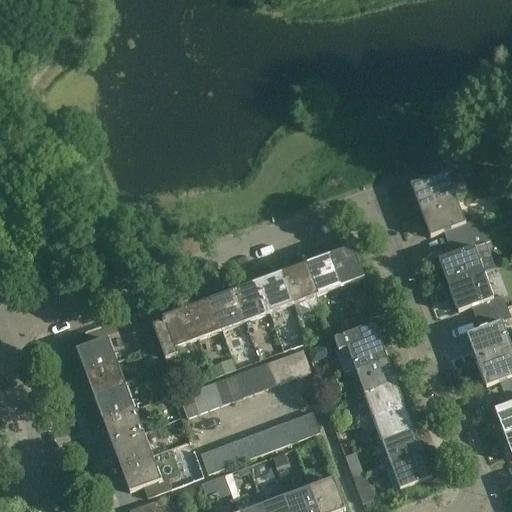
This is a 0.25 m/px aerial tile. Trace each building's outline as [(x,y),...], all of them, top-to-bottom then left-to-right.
[(420,213),(457,200),(447,174),(455,171),(451,159),(427,168),(431,180),(410,187),(420,213)] [(480,220),(466,225),(457,200),(420,213),(430,240),(450,232),(455,243),(485,232),(480,220)] [(485,232),(455,243),(459,254),(438,262),(448,289),(484,275),(495,271),(485,246),(490,244),(485,232)] [(353,249),(328,258),(341,290),(365,281),(353,249)] [(341,290),(328,258),(305,267),(317,299),(341,290)] [(305,267),(281,276),(293,308),(317,299),(305,267)] [(458,315),(479,307),(483,318),(507,309),(502,297),(494,300),(484,275),(448,289),(458,315)] [(293,308),(281,276),(257,284),(269,317),(293,308)] [(257,284),(233,293),(246,326),(269,317),(257,284)] [(246,326),(233,293),(210,302),(222,334),(246,326)] [(210,302),(186,311),(199,343),(222,334),(210,302)] [(350,316),(355,328),(379,318),(375,307),(350,316)] [(507,309),(483,318),(487,329),(466,337),(476,363),(511,349),(511,348),(503,324),(511,320),(507,309)] [(153,328),(156,338),(165,362),(177,357),(175,352),(199,343),(186,311),(162,320),(164,324),(153,328)] [(134,331),(144,355),(155,351),(145,327),(134,331)] [(355,374),(387,362),(378,337),(374,327),(361,331),(337,341),(342,352),(346,350),(355,374)] [(86,377),(117,366),(108,341),(76,352),(86,377)] [(333,359),(328,346),(308,354),(313,366),(333,359)] [(486,390),(506,381),(511,393),(511,392),(511,349),(476,363),(486,390)] [(147,372),(161,368),(155,353),(142,358),(147,372)] [(300,379),(312,375),(303,353),(292,357),(300,379)] [(292,357),(280,361),(289,384),(300,379),(292,357)] [(226,375),(235,372),(231,361),(222,364),(226,375)] [(269,366),(278,388),(289,384),(280,361),(269,366)] [(355,374),(364,397),(396,386),(387,362),(355,374)] [(117,366),(86,377),(94,401),(126,389),(117,366)] [(269,366),(258,370),(266,392),(278,388),(269,366)] [(246,374),(255,396),(266,392),(258,370),(246,374)] [(246,374),(235,378),(244,400),(255,396),(246,374)] [(158,386),(166,383),(163,375),(155,378),(158,386)] [(224,382),(232,405),(244,400),(235,378),(224,382)] [(224,382),(213,386),(221,409),(232,405),(224,382)] [(201,391),(210,413),(221,409),(213,386),(201,391)] [(364,397),(373,422),(405,410),(396,386),(364,397)] [(135,412),(126,389),(94,401),(103,424),(135,412)] [(201,391),(190,395),(199,417),(210,413),(201,391)] [(511,392),(511,393),(511,396),(511,406),(494,413),(504,439),(511,435),(511,392)] [(179,399),(187,421),(199,417),(190,395),(179,399)] [(373,422),(382,445),(414,433),(405,410),(373,422)] [(135,412),(103,424),(112,448),(144,436),(135,412)] [(313,415),(301,419),(309,440),(320,436),(313,415)] [(309,440),(301,419),(290,423),(298,444),(309,440)] [(290,423),(279,428),(287,448),(298,444),(290,423)] [(287,448),(279,428),(268,432),(275,452),(287,448)] [(268,432),(256,436),(264,456),(275,452),(268,432)] [(382,445),(391,469),(422,457),(414,433),(382,445)] [(153,460),(144,436),(112,448),(121,472),(153,460)] [(264,456),(256,436),(245,440),(253,461),(264,456)] [(186,437),(174,441),(177,449),(189,445),(186,437)] [(245,440),(234,444),(242,465),(253,461),(245,440)] [(242,465),(234,444),(223,448),(230,469),(242,465)] [(223,448),(211,452),(219,473),(230,469),(223,448)] [(219,473),(211,452),(200,457),(208,477),(219,473)] [(359,463),(355,455),(344,459),(348,467),(359,463)] [(285,456),(271,461),(275,471),(289,465),(285,456)] [(431,481),(422,457),(391,469),(400,493),(431,481)] [(153,460),(121,472),(130,496),(143,491),(147,502),(171,493),(167,481),(162,483),(153,460)] [(365,479),(354,483),(362,507),(373,503),(365,479)] [(345,511),(334,481),(309,490),(317,511),(345,511)] [(286,499),(290,511),(317,511),(309,490),(286,499)] [(263,511),(290,511),(286,499),(283,492),(269,498),(271,505),(262,508),(263,511)]
